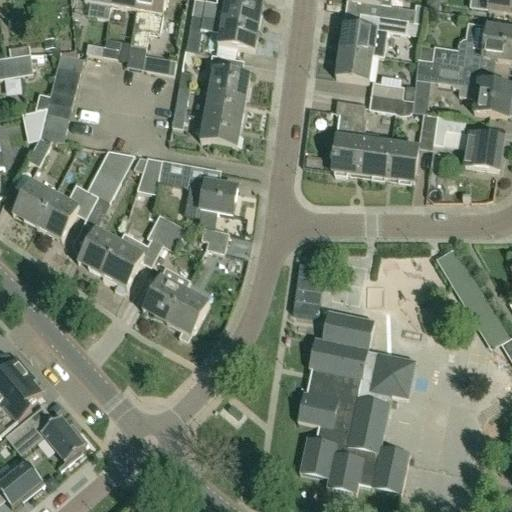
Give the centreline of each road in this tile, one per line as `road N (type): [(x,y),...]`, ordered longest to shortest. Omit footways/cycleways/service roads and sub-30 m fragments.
road 1 (residential): [(148,443),(241,342),(275,226)]
road 2 (residential): [(275,226),(485,228),(511,220)]
road 3 (residential): [(275,226),(306,0)]
road 4 (tertiary): [(148,443),(0,279)]
